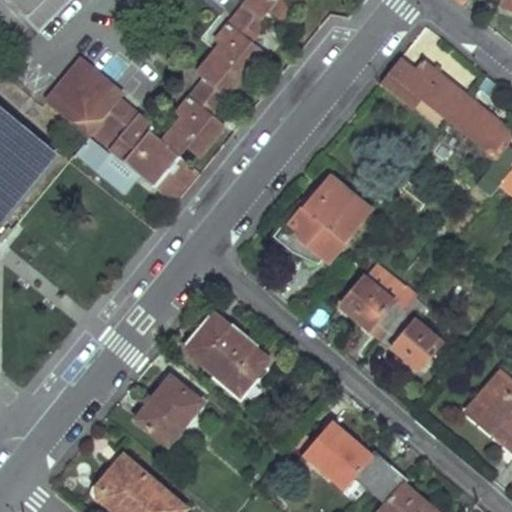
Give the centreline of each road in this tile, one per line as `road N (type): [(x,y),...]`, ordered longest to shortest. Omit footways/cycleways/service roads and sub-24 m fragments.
road 1 (residential): [(203,250),(511,500)]
road 2 (residential): [(409,0),(203,250)]
road 3 (residential): [(203,250),(24,475)]
